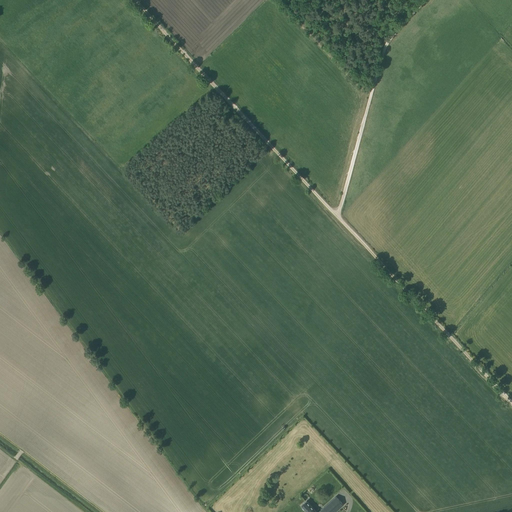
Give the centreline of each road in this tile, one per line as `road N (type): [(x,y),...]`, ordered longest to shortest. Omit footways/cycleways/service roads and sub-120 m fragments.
road 1 (track): [(337,216),(136,0)]
road 2 (track): [(511,403),(337,216)]
road 3 (track): [(337,216),(385,44),(426,0)]
